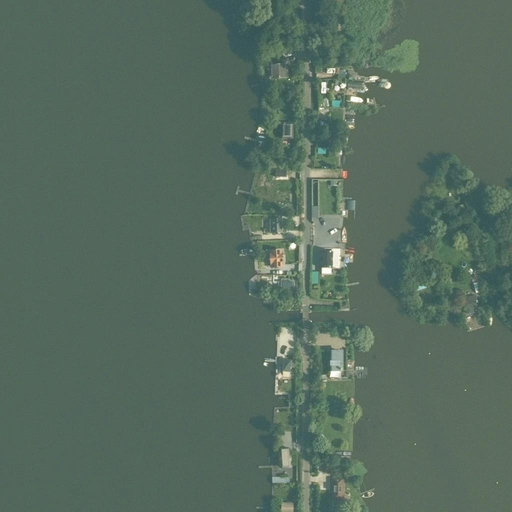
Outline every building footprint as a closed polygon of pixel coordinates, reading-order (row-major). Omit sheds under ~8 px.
[(285,72),(285,65),(271,67),(271,71),(274,71),(275,79),(286,78),(285,75),(287,75),(287,72),(285,72)] [(293,124),(281,124),(281,140),(293,140),(293,124)] [(286,170),(276,170),(276,180),(286,180),(286,170)] [(289,202),(290,191),(280,191),(280,195),(277,195),(277,202),(289,202)] [(457,218),(466,214),(462,205),(453,209),(457,218)] [(270,234),(283,234),(283,221),(270,221),(270,234)] [(281,252),(269,253),(269,254),(270,268),(271,269),(282,268),(282,267),(281,253),(281,252)] [(321,252),(321,276),(331,276),(331,252),(321,252)] [(472,278),(473,284),(482,281),(480,273),(475,274),(475,277),(472,278)] [(278,283),(278,291),(292,292),(293,284),(289,284),(289,281),(281,280),(281,283),(278,283)] [(474,285),(476,294),(482,292),(480,283),(474,285)] [(477,304),(475,297),(460,300),(460,302),(462,302),(464,309),(466,308),(468,315),(477,313),(475,304),(477,304)] [(330,372),(340,372),(340,352),(330,352),(330,372)] [(283,361),(282,372),(290,373),(290,368),(295,369),(295,362),(291,362),(283,361)] [(289,451),(280,452),(281,470),(290,470),(289,451)] [(342,501),(342,481),(333,481),(333,501),(342,501)]
